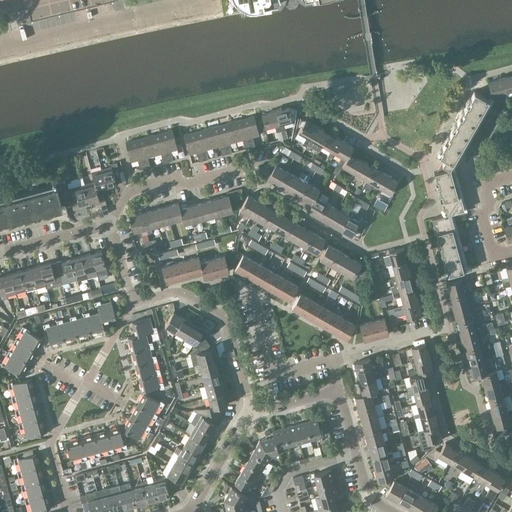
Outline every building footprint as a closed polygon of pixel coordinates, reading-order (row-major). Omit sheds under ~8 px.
[(97,6),(99,13),(109,10),(107,3),(97,6)] [(505,92),(511,89),(511,74),(508,76),(508,75),(501,77),(505,92)] [(505,92),(501,77),(495,78),(495,80),(488,81),(492,95),(500,93),(502,99),(506,98),(505,92)] [(478,122),(490,101),(490,100),(474,90),(438,154),(444,157),(441,162),(449,167),(434,171),(446,214),(432,218),(448,274),(466,269),(451,213),(464,209),(452,167),(453,165),(476,125),(480,128),(482,125),(478,122)] [(275,110),(281,131),(285,129),(284,123),(293,120),(289,107),(283,109),(282,108),(275,110)] [(277,132),(281,131),(275,110),(269,111),(269,112),(262,114),(265,128),(275,125),(277,132)] [(250,147),(255,146),(252,136),(259,134),(254,116),(242,119),(250,147)] [(305,120),(305,121),(300,118),(298,126),(301,127),(298,132),(306,137),(303,142),(307,145),(318,126),(312,122),(311,123),(305,120)] [(245,148),(250,147),(242,119),(231,122),(236,141),(243,139),(245,148)] [(229,143),(236,141),(231,122),(219,125),(227,153),(232,152),(229,143)] [(222,155),(227,153),(219,125),(208,128),(213,147),(219,145),(222,155)] [(322,146),(329,134),(323,130),(324,129),(318,126),(307,145),(311,147),(314,141),(322,146)] [(206,149),(213,147),(208,128),(196,131),(204,159),(209,158),(206,149)] [(160,133),(168,161),(173,160),(171,150),(177,148),(172,130),(160,133)] [(199,161),(204,159),(196,131),(184,135),(189,154),(196,152),(199,161)] [(163,163),(168,161),(160,133),(149,136),(154,155),(160,153),(163,163)] [(335,137),(329,134),(322,146),(330,150),(327,156),(331,159),(334,153),(342,139),(336,136),(335,137)] [(147,157),(154,155),(149,136),(137,139),(145,167),(150,166),(147,157)] [(140,169),(145,167),(137,139),(125,142),(130,161),(137,159),(140,169)] [(354,148),(353,147),(347,144),(348,143),(342,139),(334,153),(341,157),(338,163),(343,165),(346,159),(346,160),(349,154),(350,154),(354,148)] [(293,158),(296,153),(291,150),(288,155),(293,158)] [(355,157),(350,154),(349,154),(346,160),(346,159),(343,165),(342,167),(354,173),(362,160),(356,156),(355,157)] [(366,180),(373,168),(367,164),(368,163),(362,160),(354,173),(366,180)] [(101,169),(106,186),(116,184),(116,183),(121,181),(116,162),(110,163),(111,166),(101,169)] [(315,171),(318,166),(312,163),(309,168),(315,171)] [(278,184),(286,170),(275,164),(267,178),(278,184)] [(320,174),(323,169),(318,166),(315,171),(320,174)] [(378,187),(386,174),(380,170),(379,171),(373,168),(366,180),(363,186),(369,190),(372,184),(378,187)] [(102,187),(106,186),(101,169),(91,172),(94,181),(101,205),(106,204),(102,187)] [(289,191),(297,177),(286,170),(278,184),(289,191)] [(392,177),(386,174),(375,192),(379,195),(382,189),(390,194),(397,182),(391,178),(392,177)] [(300,197),(308,183),(297,177),(289,191),(300,197)] [(94,181),(84,184),(89,201),(94,200),(94,203),(95,207),(101,205),(94,181)] [(311,203),(316,196),(319,189),(308,183),(300,197),(311,203)] [(84,184),(68,188),(69,191),(72,205),(78,203),(79,204),(89,201),(84,184)] [(0,201),(0,223),(6,222),(5,220),(15,217),(16,220),(31,215),(30,213),(41,210),(41,213),(56,208),(56,207),(60,205),(61,207),(62,207),(56,186),(0,201)] [(216,197),(220,214),(233,210),(228,194),(216,197)] [(250,215),(259,201),(248,194),(239,208),(239,209),(238,213),(242,215),(244,211),(250,215)] [(318,216),(326,202),(316,196),(311,203),(307,210),(318,216)] [(208,217),(220,214),(216,197),(204,201),(208,217)] [(196,220),(208,217),(204,201),(192,204),(196,220)] [(261,221),(270,207),(259,201),(250,215),(261,221)] [(180,207),(179,202),(166,205),(170,221),(182,218),(183,218),(180,207)] [(329,223),(337,208),(326,202),(318,216),(329,223)] [(184,224),(196,220),(192,204),(180,207),(183,218),(182,218),(184,224)] [(158,224),(170,221),(166,205),(154,208),(158,224)] [(348,215),(347,214),(349,210),(343,206),(340,210),(337,208),(329,223),(340,229),(348,215)] [(272,228),(281,213),(270,207),(261,221),(272,228)] [(154,208),(142,212),(146,228),(147,233),(153,232),(152,226),(158,224),(154,208)] [(359,221),(353,217),(355,213),(351,210),(348,215),(340,229),(351,235),(359,221)] [(134,231),(146,228),(142,212),(129,215),(134,231)] [(283,234),(291,220),(281,213),(272,228),(283,234)] [(294,240),(302,226),(291,220),(283,234),(294,240)] [(236,228),(242,230),(245,225),(239,222),(236,228)] [(305,247),(313,232),(302,226),(294,240),(305,247)] [(252,237),(258,240),(261,235),(255,231),(252,237)] [(324,239),(313,232),(305,247),(302,251),(307,254),(310,250),(316,253),(324,239)] [(121,246),(127,245),(126,234),(119,235),(121,246)] [(274,249),(277,244),(273,241),(269,246),(274,249)] [(280,253),(280,252),(283,247),(277,244),(274,249),(280,253)] [(331,265),(339,250),(327,244),(319,259),(331,265)] [(392,265),(406,261),(404,254),(405,254),(404,247),(389,251),(392,265)] [(101,250),(91,253),(96,270),(98,275),(107,272),(105,264),(111,263),(107,250),(102,251),(101,250)] [(341,271),(350,257),(339,250),(331,265),(341,271)] [(98,275),(96,270),(91,253),(81,256),(87,278),(98,275)] [(246,275),(254,260),(243,254),(234,268),(246,275)] [(296,262),(299,256),(294,254),(291,259),(296,262)] [(212,258),(216,274),(229,271),(224,255),(212,258)] [(78,280),(87,278),(81,256),(71,258),(78,280)] [(203,272),(200,261),(199,256),(186,259),(191,275),(202,272),(203,272)] [(296,262),(302,265),(305,260),(299,256),(296,262)] [(350,257),(341,271),(352,277),(361,263),(350,257)] [(62,285),(78,280),(71,258),(62,261),(61,260),(56,262),(62,285)] [(204,278),(216,274),(212,258),(200,261),(203,272),(202,272),(204,278)] [(178,278),(191,275),(186,259),(174,263),(178,278)] [(256,281),(265,266),(254,260),(246,275),(256,281)] [(391,279),(411,274),(409,267),(408,268),(406,261),(392,265),(395,274),(390,276),(391,279)] [(46,289),(62,285),(56,262),(51,263),(50,262),(40,265),(45,285),(46,289)] [(166,282),(178,278),(174,263),(162,266),(166,282)] [(502,282),(511,279),(511,264),(506,266),(508,276),(501,278),(502,282)] [(36,288),(45,285),(40,265),(30,268),(36,288)] [(267,287),(276,273),(265,266),(256,281),(267,287)] [(26,290),(36,288),(30,268),(20,270),(26,290)] [(16,293),(26,290),(20,270),(10,273),(16,293)] [(381,271),(374,273),(377,283),(383,281),(381,271)] [(486,284),(492,283),(489,272),(483,274),(486,284)] [(6,296),(16,293),(10,273),(1,276),(5,293),(6,296)] [(278,294),(287,279),(276,273),(267,287),(278,294)] [(392,293),(413,288),(412,281),(413,281),(411,274),(391,279),(393,285),(390,286),(392,293)] [(322,281),(328,284),(331,279),(324,276),(322,281)] [(465,293),(462,284),(468,282),(466,278),(461,279),(447,283),(449,290),(451,296),(465,293)] [(289,300),(298,285),(287,279),(278,294),(289,300)] [(511,279),(502,282),(503,286),(511,284),(511,289),(511,279)] [(379,298),(379,297),(375,283),(374,283),(369,284),(373,299),(379,298)] [(91,290),(91,291),(92,296),(93,297),(102,294),(100,287),(91,290)] [(403,304),(418,300),(416,294),(415,294),(413,288),(392,293),(379,297),(379,298),(381,307),(386,306),(384,300),(393,298),(394,298),(401,296),(403,304)] [(82,299),(92,296),(91,291),(81,293),(82,299)] [(303,313),(311,299),(300,293),(291,307),(303,313)] [(454,310),(468,306),(465,293),(451,296),(453,303),(452,303),(454,310)] [(313,320),(322,305),(311,299),(303,313),(313,320)] [(102,322),(116,319),(111,301),(101,304),(100,300),(94,302),(95,306),(97,305),(99,312),(102,322)] [(395,316),(406,313),(407,318),(421,315),(419,308),(420,307),(418,300),(403,304),(403,305),(386,309),(390,324),(397,322),(395,316)] [(32,313),(41,310),(40,305),(30,307),(32,313)] [(324,326),(333,312),(322,305),(313,320),(324,326)] [(459,323),(472,319),(468,306),(454,310),(456,317),(457,316),(459,323)] [(22,315),(32,313),(30,307),(20,310),(22,315)] [(99,312),(90,315),(89,311),(86,312),(92,333),(105,330),(102,322),(99,312)] [(175,331),(183,317),(173,311),(165,326),(171,329),(168,335),(172,337),(175,331)] [(78,337),(92,333),(86,312),(83,313),(84,316),(76,318),(75,315),(73,315),(78,337)] [(335,332),(344,318),(333,312),(324,326),(335,332)] [(65,340),(78,337),(73,315),(70,316),(71,320),(63,322),(62,318),(59,319),(65,340)] [(157,331),(156,326),(152,327),(150,317),(132,322),(135,335),(145,332),(145,333),(153,331),(153,332),(157,331)] [(185,337),(193,323),(183,317),(175,331),(184,337),(185,337)] [(376,337),(389,333),(385,317),(372,320),(376,337)] [(344,318),(335,332),(346,339),(355,324),(344,318)] [(51,344),(65,340),(59,319),(56,320),(57,323),(50,325),(49,322),(43,323),(44,328),(46,327),(51,344)] [(480,327),(474,328),(472,319),(459,323),(460,330),(459,330),(461,337),(481,331),(480,327)] [(364,340),(376,337),(372,320),(360,324),(364,340)] [(197,347),(207,340),(203,336),(201,337),(199,336),(203,329),(193,323),(185,337),(184,337),(183,339),(197,347)] [(14,340),(33,351),(40,338),(25,329),(26,328),(22,326),(20,331),(23,333),(19,339),(16,338),(14,340)] [(479,346),(477,337),(482,335),(481,331),(461,337),(463,343),(464,343),(466,350),(479,346)] [(148,343),(145,333),(145,332),(135,335),(128,337),(132,350),(153,344),(152,342),(148,343)] [(26,363),(33,351),(14,340),(12,343),(16,345),(12,352),(8,350),(7,352),(26,363)] [(200,363),(215,359),(212,348),(210,348),(209,346),(210,345),(207,340),(197,347),(198,351),(196,352),(200,363)] [(415,360),(429,356),(428,350),(426,350),(425,343),(411,347),(414,356),(408,358),(409,362),(415,360)] [(135,363),(157,357),(156,354),(152,355),(150,348),(154,347),(153,344),(132,350),(135,363)] [(468,363),(483,359),(479,346),(466,350),(468,356),(467,357),(468,363)] [(19,375),(26,363),(7,352),(6,355),(9,357),(4,366),(19,375)] [(395,366),(401,364),(398,352),(391,354),(395,366)] [(418,373),(423,372),(432,370),(430,363),(431,363),(429,356),(415,360),(417,368),(407,371),(408,376),(409,376),(418,373)] [(139,377),(160,371),(159,368),(156,369),(153,361),(157,360),(157,357),(135,363),(139,377)] [(374,372),(372,365),(370,358),(354,362),(359,382),(375,377),(383,375),(381,370),(374,372)] [(203,374),(218,370),(215,359),(200,363),(203,374)] [(483,359),(468,363),(470,370),(471,370),(473,376),(482,374),(493,370),(492,365),(485,367),(483,359)] [(206,385),(221,381),(218,370),(203,374),(206,385)] [(493,370),(482,374),(484,380),(483,381),(485,387),(499,383),(505,382),(504,377),(498,379),(496,370),(493,370)] [(160,371),(139,377),(143,391),(160,386),(160,388),(164,387),(163,381),(159,382),(157,375),(161,374),(160,371)] [(407,391),(428,386),(426,379),(424,379),(423,372),(418,373),(409,376),(412,385),(407,387),(408,391),(407,391)] [(371,391),(371,392),(379,390),(375,377),(359,382),(362,394),(371,391)] [(12,398),(33,392),(30,378),(12,383),(12,381),(8,382),(9,387),(13,386),(15,394),(11,396),(12,398)] [(209,396),(224,392),(221,381),(206,385),(209,396)] [(506,390),(501,391),(499,383),(485,387),(486,394),(487,393),(489,400),(503,397),(503,396),(507,395),(506,390)] [(416,403),(430,399),(428,392),(429,392),(428,386),(407,391),(408,396),(414,394),(416,403)] [(179,398),(183,397),(189,396),(187,390),(182,392),(178,393),(179,398)] [(374,403),(371,392),(371,391),(362,394),(354,396),(358,408),(374,403)] [(15,411),(37,405),(33,392),(12,398),(13,401),(17,400),(19,408),(15,409),(15,411)] [(197,412),(220,414),(221,409),(219,409),(218,406),(227,403),(224,392),(209,396),(211,405),(196,409),(197,412)] [(136,406),(155,417),(157,414),(153,412),(157,405),(161,407),(164,402),(160,400),(159,402),(144,393),(136,406)] [(492,414),(507,410),(503,397),(489,400),(491,407),(490,407),(492,414)] [(415,418),(420,416),(435,412),(433,405),(432,406),(430,399),(416,403),(419,412),(413,414),(415,418)] [(361,420),(378,416),(374,403),(358,408),(361,420)] [(19,424),(41,419),(37,405),(15,411),(16,414),(20,413),(22,421),(18,422),(19,424)] [(154,420),(155,417),(136,406),(130,418),(149,429),(150,426),(147,424),(150,418),(154,420)] [(510,424),(508,414),(511,413),(511,408),(507,410),(492,414),(493,421),(495,420),(496,424),(491,425),(494,437),(508,433),(506,425),(510,424)] [(219,420),(220,414),(197,412),(191,422),(195,424),(210,433),(217,420),(219,420)] [(424,429),(437,426),(435,419),(437,419),(435,412),(420,416),(424,429)] [(364,432),(381,428),(378,416),(361,420),(364,432)] [(147,431),(149,429),(130,418),(123,430),(138,438),(143,429),(147,431)] [(41,419),(19,424),(20,428),(24,427),(26,436),(44,432),(41,419)] [(305,422),(310,439),(322,436),(317,419),(305,422)] [(299,442),(310,439),(305,422),(294,425),(299,442)] [(204,443),(210,433),(195,424),(189,434),(204,443)] [(288,445),(299,442),(294,425),(283,428),(288,445)] [(432,442),(442,439),(440,432),(439,432),(437,426),(424,429),(418,431),(423,450),(434,447),(432,442)] [(105,431),(111,452),(113,452),(112,447),(120,445),(121,450),(127,448),(125,444),(124,444),(119,427),(105,431)] [(277,448),(288,445),(283,428),(272,431),(272,432),(273,432),(277,448)] [(368,444),(384,440),(381,428),(364,432),(368,444)] [(273,432),(272,432),(270,433),(270,430),(265,432),(266,437),(259,439),(271,454),(278,452),(277,448),(273,432)] [(108,453),(111,452),(105,431),(92,434),(97,456),(101,455),(99,451),(107,449),(108,453)] [(95,457),(97,456),(92,434),(78,438),(84,460),(87,459),(86,455),(94,453),(95,457)] [(198,452),(204,443),(189,434),(184,444),(198,452)] [(81,460),(84,460),(78,438),(65,442),(70,459),(80,456),(81,460)] [(267,461),(271,454),(259,439),(255,445),(250,443),(247,450),(252,452),(267,461)] [(371,457),(387,452),(384,440),(368,444),(371,457)] [(449,463),(457,450),(451,447),(451,446),(445,442),(440,451),(436,449),(428,456),(435,460),(437,456),(449,463)] [(193,462),(198,452),(184,444),(181,449),(177,446),(174,451),(178,454),(193,462)] [(415,450),(407,452),(409,460),(413,464),(419,459),(416,454),(415,450)] [(461,469),(469,456),(463,453),(462,454),(457,450),(449,463),(461,469)] [(261,471),(267,461),(252,452),(246,462),(261,471)] [(374,469),(391,464),(387,452),(371,457),(374,469)] [(18,473),(39,467),(35,454),(18,458),(18,456),(13,457),(15,463),(19,462),(21,470),(17,471),(18,473)] [(187,472),(193,462),(178,454),(173,464),(187,472)] [(473,476),(480,464),(475,461),(475,460),(469,456),(461,469),(473,476)] [(426,458),(414,467),(425,473),(433,467),(426,458)] [(256,481),(261,471),(246,462),(240,472),(256,481)] [(180,484),(187,472),(173,464),(167,474),(166,476),(177,490),(182,487),(180,484)] [(391,464),(374,469),(378,481),(394,477),(391,464)] [(486,483),(493,470),(487,466),(487,468),(480,464),(473,476),(482,481),(478,487),(482,490),(485,483),(486,483)] [(22,487),(43,481),(39,467),(18,473),(19,476),(22,475),(24,483),(21,484),(22,487)] [(317,485),(334,481),(331,469),(314,474),(317,485)] [(414,477),(417,472),(411,469),(408,474),(414,477)] [(490,503),(505,478),(499,475),(499,473),(493,470),(486,483),(490,486),(483,499),(490,503)] [(250,491),(256,481),(240,472),(234,482),(250,491)] [(419,480),(422,474),(417,472),(414,477),(419,480)] [(172,494),(177,490),(166,476),(155,479),(155,482),(154,482),(159,499),(169,496),(169,492),(171,492),(172,494)] [(434,488),(437,483),(430,479),(427,485),(434,488)] [(154,482),(148,484),(147,480),(141,481),(142,482),(147,502),(159,499),(154,482)] [(397,501),(405,487),(394,480),(385,494),(397,501)] [(25,500),(46,494),(43,481),(22,487),(22,490),(26,489),(28,496),(24,497),(25,500)] [(332,493),(337,492),(334,481),(317,485),(320,496),(332,493)] [(136,505),(147,502),(142,482),(136,483),(137,487),(132,488),(136,505)] [(243,501),(246,494),(226,483),(222,490),(227,493),(224,499),(243,501)] [(136,505),(132,488),(131,484),(127,485),(125,486),(126,490),(121,491),(120,491),(125,508),(136,505)] [(10,495),(8,490),(7,485),(2,486),(5,497),(10,495)] [(121,491),(119,487),(119,485),(108,487),(114,510),(125,508),(120,491),(121,491)] [(500,491),(505,494),(509,489),(504,486),(500,491)] [(108,487),(97,490),(102,511),(108,511),(114,510),(108,487)] [(408,507),(416,493),(405,487),(397,501),(408,507)] [(102,511),(97,490),(80,495),(84,511),(102,511)] [(502,500),(505,494),(500,491),(497,497),(502,500)] [(335,504),(332,493),(320,496),(315,497),(318,508),(335,504)] [(416,511),(419,511),(427,499),(416,493),(408,507),(416,511)] [(46,494),(25,500),(26,503),(30,502),(32,511),(50,507),(46,494)] [(13,506),(12,501),(10,495),(5,497),(8,507),(13,506)] [(232,511),(245,509),(243,501),(224,499),(225,506),(220,507),(221,511),(232,511)] [(427,499),(419,511),(434,511),(439,506),(427,499)]
